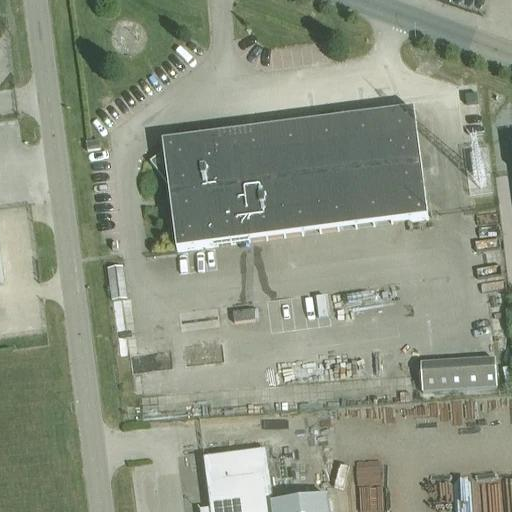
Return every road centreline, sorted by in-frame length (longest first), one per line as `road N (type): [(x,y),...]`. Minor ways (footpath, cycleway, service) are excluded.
road 1 (unclassified): [(101,511),(37,0)]
road 2 (unclassified): [(341,0),(511,66)]
